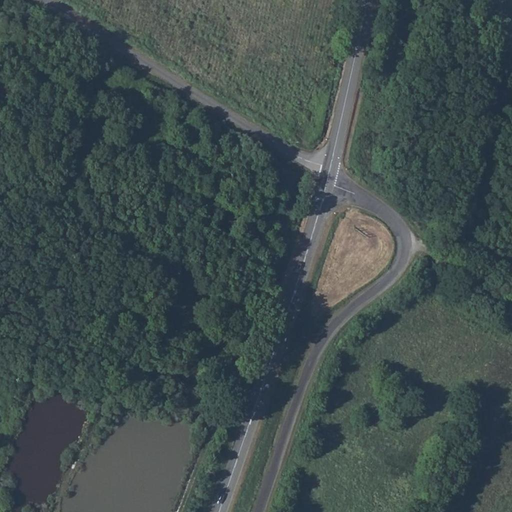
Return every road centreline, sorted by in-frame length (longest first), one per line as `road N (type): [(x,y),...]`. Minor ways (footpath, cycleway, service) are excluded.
road 1 (unclassified): [(258,511),(312,357),(337,320),(392,273),(404,247),(398,224),(383,210),(327,176)]
road 2 (secondary): [(219,511),(327,176)]
road 3 (unclassified): [(327,176),(44,0)]
road 4 (secondary): [(327,176),(367,0)]
